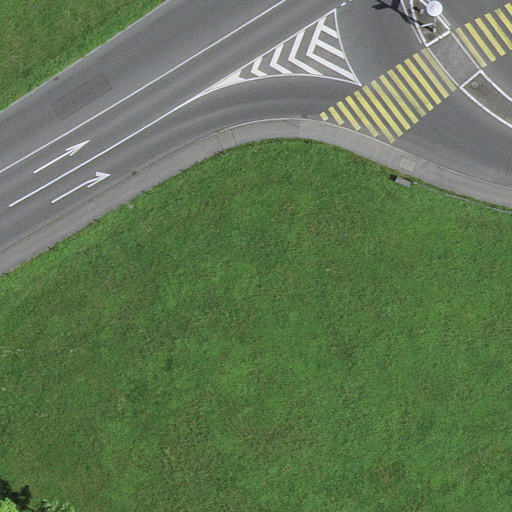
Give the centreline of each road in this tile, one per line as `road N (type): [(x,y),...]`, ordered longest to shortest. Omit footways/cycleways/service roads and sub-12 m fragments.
road 1 (secondary): [(285,0),(0,172)]
road 2 (secondary): [(511,113),(451,59),(412,0)]
